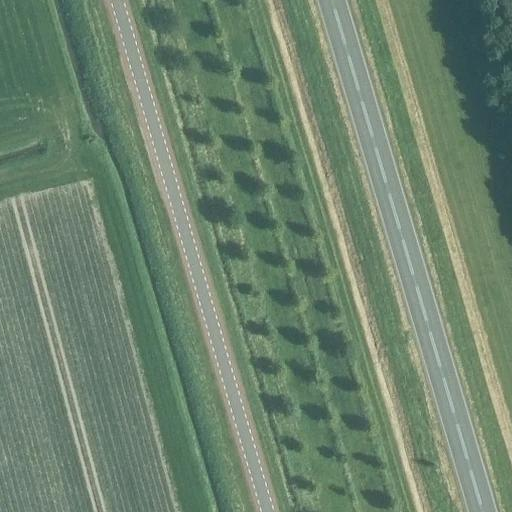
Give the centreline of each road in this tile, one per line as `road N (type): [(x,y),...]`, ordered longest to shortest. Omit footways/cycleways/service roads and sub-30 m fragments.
road 1 (unclassified): [(262,511),(107,0)]
road 2 (trunk): [(481,511),(329,0)]
